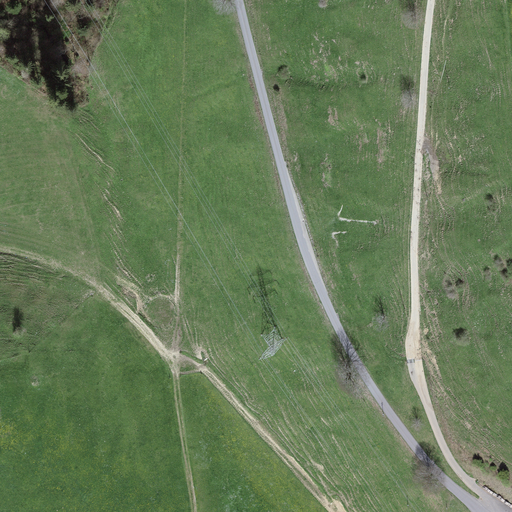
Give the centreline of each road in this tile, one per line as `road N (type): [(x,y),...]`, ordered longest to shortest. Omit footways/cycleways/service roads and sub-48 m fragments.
road 1 (unclassified): [(482,511),(401,428),(330,315),(293,220),(236,0)]
road 2 (track): [(429,0),(414,361),(446,454),(485,495),(490,511)]
road 3 (track): [(186,0),(174,361),(192,511)]
road 4 (track): [(336,511),(203,367),(174,361),(109,294),(0,250)]
